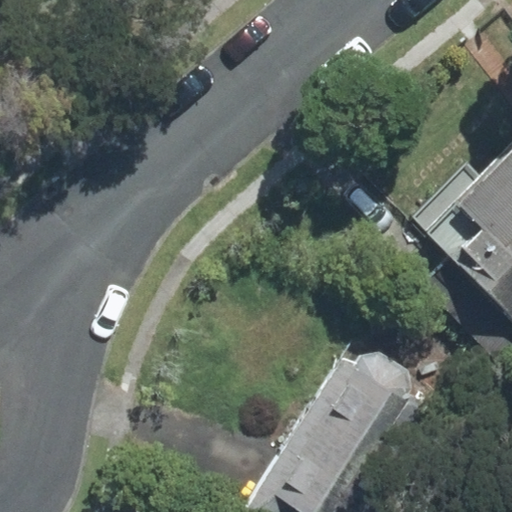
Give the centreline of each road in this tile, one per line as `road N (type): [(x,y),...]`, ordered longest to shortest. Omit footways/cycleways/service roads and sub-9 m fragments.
road 1 (residential): [(107,224),(184,139),(350,0)]
road 2 (residential): [(107,224),(67,304),(43,445),(33,482),(11,511)]
road 3 (residential): [(0,299),(107,224)]
